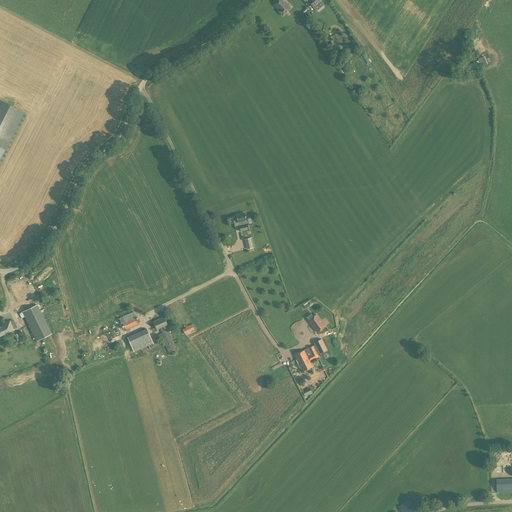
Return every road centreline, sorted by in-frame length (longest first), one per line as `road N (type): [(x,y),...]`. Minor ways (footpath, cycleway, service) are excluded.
road 1 (unclassified): [(260,320),(141,81)]
road 2 (unclassified): [(0,266),(15,266),(47,235),(85,164),(117,134),(141,81)]
road 3 (unclassified): [(141,81),(218,33),(252,0)]
